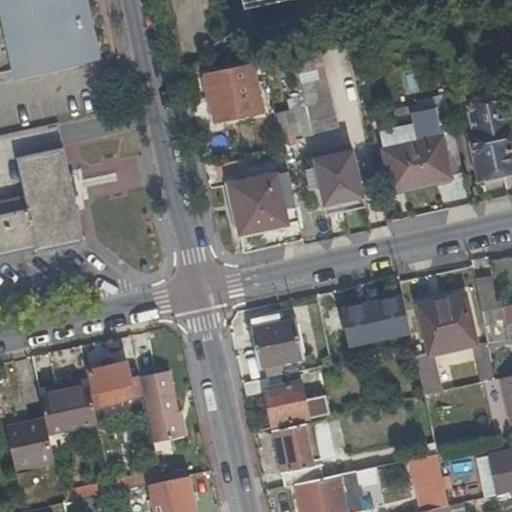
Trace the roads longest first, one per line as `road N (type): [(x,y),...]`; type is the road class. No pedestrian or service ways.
road 1 (residential): [(511,224),(198,291)]
road 2 (residential): [(198,291),(135,0)]
road 3 (residential): [(245,511),(198,291)]
road 4 (residential): [(198,291),(0,334)]
